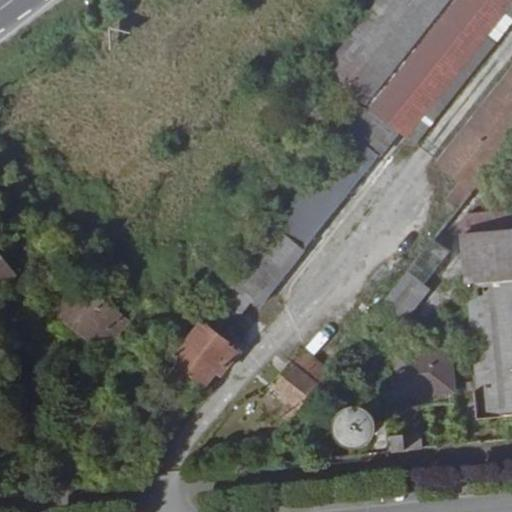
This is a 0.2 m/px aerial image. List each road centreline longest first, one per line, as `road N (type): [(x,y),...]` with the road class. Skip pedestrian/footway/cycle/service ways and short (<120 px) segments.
road 1 (track): [(170,511),(167,480),(180,448),(511,42)]
road 2 (track): [(0,131),(140,50),(208,0)]
